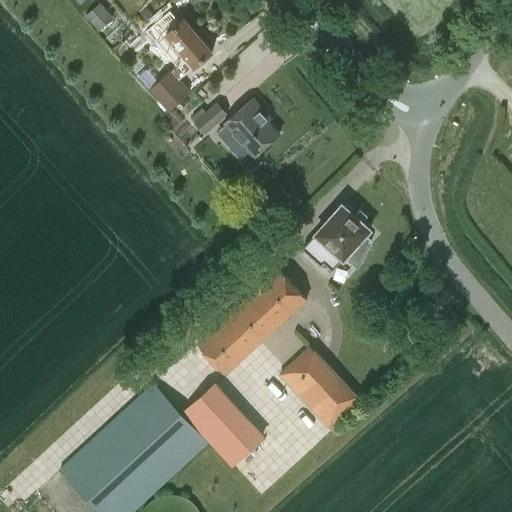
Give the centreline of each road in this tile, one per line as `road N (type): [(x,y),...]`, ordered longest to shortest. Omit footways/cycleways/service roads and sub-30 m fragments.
road 1 (residential): [(511,341),(429,231),(418,106)]
road 2 (unclassified): [(418,106),(377,88),(299,0)]
road 3 (unclassified): [(418,106),(449,93),(504,0)]
